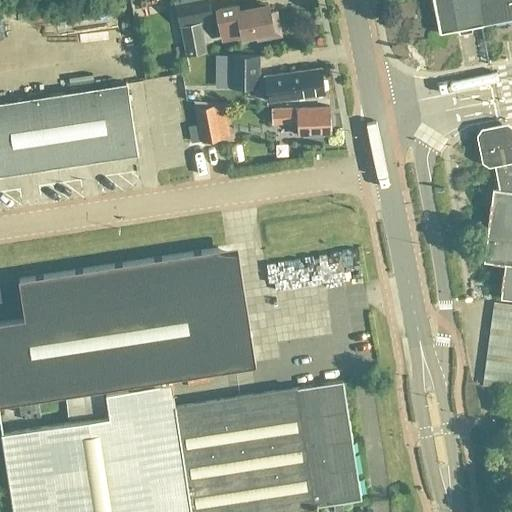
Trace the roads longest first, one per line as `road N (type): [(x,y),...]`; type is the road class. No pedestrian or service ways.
road 1 (unclassified): [(0,231),(363,174)]
road 2 (tertiary): [(449,511),(382,171)]
road 3 (tertiary): [(382,171),(351,0)]
